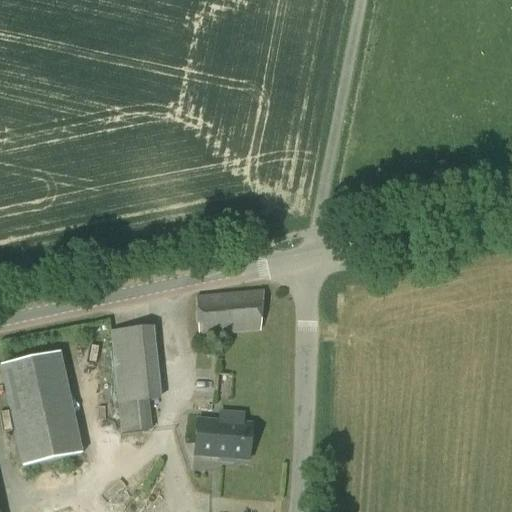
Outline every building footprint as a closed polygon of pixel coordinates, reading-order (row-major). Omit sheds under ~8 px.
[(198,338),(257,332),(258,293),(194,299),(198,338)] [(120,435),(151,432),(148,402),(160,401),(153,328),(109,333),(120,435)] [(0,370),(22,470),(81,457),(58,355),(0,367),(0,370)] [(184,399),(244,401),(245,373),(184,372),(184,399)] [(217,421),(195,419),(192,459),(219,461),(218,463),(232,465),(233,462),(249,463),(252,424),(243,423),(243,414),(218,412),(217,421)] [(100,443),(98,416),(85,416),(86,444),(100,443)] [(63,479),(83,480),(84,469),(63,468),(63,479)] [(58,486),(57,473),(25,475),(26,488),(58,486)] [(60,509),(59,495),(23,497),(24,511),(60,509)]
